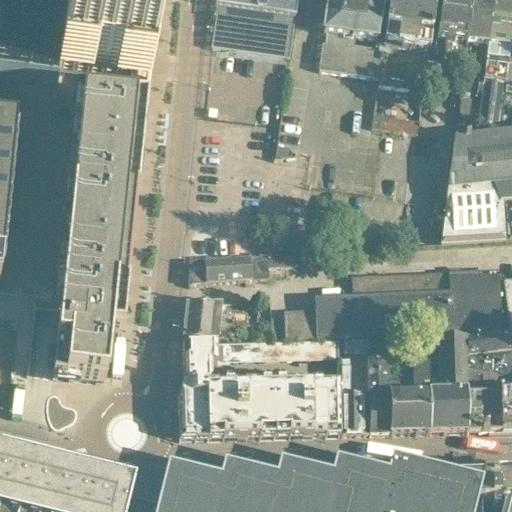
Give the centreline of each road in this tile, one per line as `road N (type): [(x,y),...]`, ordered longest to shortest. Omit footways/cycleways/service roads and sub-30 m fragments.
road 1 (residential): [(13,441),(99,455),(141,441),(198,0)]
road 2 (residential): [(511,450),(204,458)]
road 3 (residential): [(13,441),(27,295)]
road 4 (unknown): [(295,511),(175,495)]
